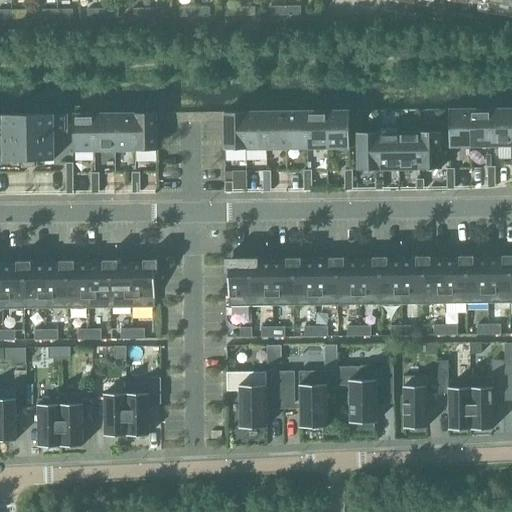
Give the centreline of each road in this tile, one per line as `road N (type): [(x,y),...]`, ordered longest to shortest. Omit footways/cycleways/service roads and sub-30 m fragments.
road 1 (residential): [(199,213),(511,207)]
road 2 (residential): [(204,472),(511,461)]
road 3 (residential): [(199,213),(204,472)]
road 4 (residential): [(5,480),(204,472)]
road 5 (residential): [(0,216),(199,213)]
